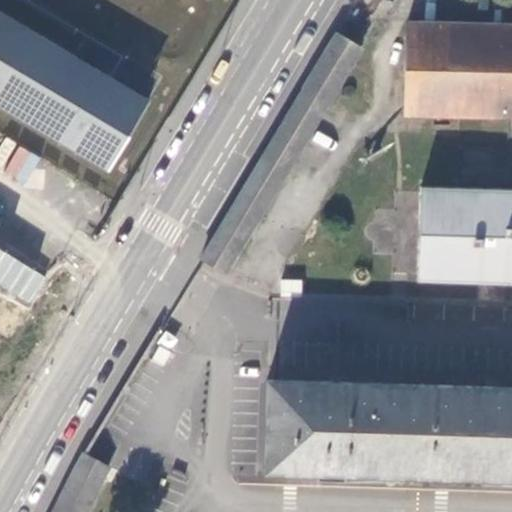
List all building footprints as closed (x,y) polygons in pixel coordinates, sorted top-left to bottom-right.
[(30,12),(8,0),(0,0),(0,97),(119,166),(164,91),(115,62),(30,12)] [(511,24),(403,23),(401,114),(511,116),(511,24)] [(359,49),(334,33),(312,69),(297,94),(283,118),(308,134),(359,49)] [(308,134),(283,118),(254,166),(198,260),(224,273),(308,134)] [(0,131),(0,144),(13,151),(3,173),(27,184),(48,137),(6,119),(0,131)] [(415,279),(511,282),(511,189),(417,187),(415,279)] [(0,249),(0,287),(30,305),(46,276),(0,249)] [(280,294),(302,293),(301,278),(280,279),(280,294)] [(262,469),(511,478),(511,388),(265,381),(262,469)] [(84,511),(109,465),(88,454),(56,511),(84,511)]
